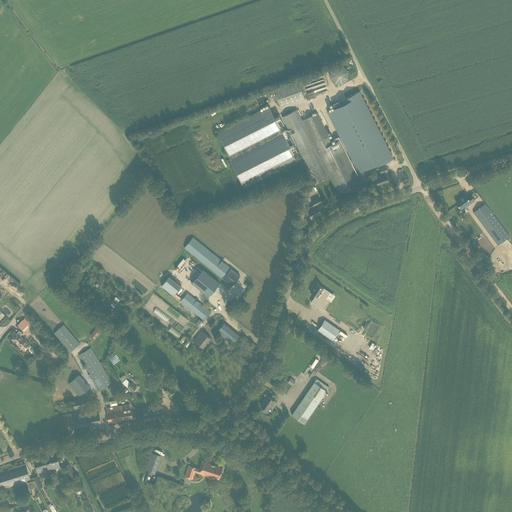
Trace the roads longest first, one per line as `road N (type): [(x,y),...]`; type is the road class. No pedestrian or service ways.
road 1 (tertiary): [(228,407),(264,363),(296,264),(316,234),(354,210),(420,188)]
road 2 (unclassified): [(420,188),(324,0)]
road 3 (tertiary): [(17,455),(203,426)]
road 4 (tertiary): [(342,511),(228,407)]
road 5 (track): [(511,310),(420,188)]
